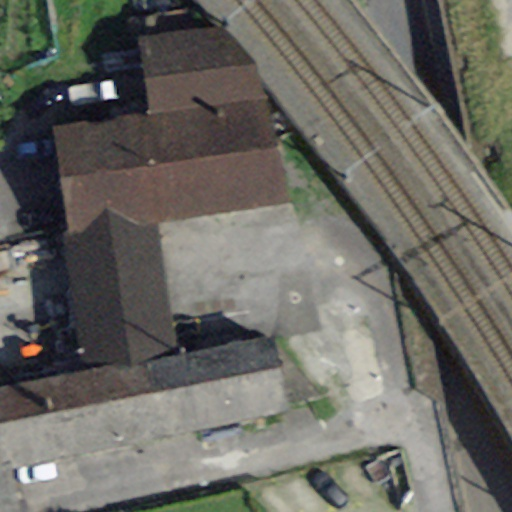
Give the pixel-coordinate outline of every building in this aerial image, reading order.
[(149,116),(271,98),(253,63),(217,25),(135,37),(149,116)] [(149,116),(52,130),(68,236),(156,223),(287,204),(271,98),(149,116)] [(83,371),(177,353),(156,223),(68,236),(61,239),(83,371)] [(83,371),(0,386),(0,470),(12,468),(290,415),(274,335),(177,353),(83,371)] [(0,511),(22,511),(12,468),(0,470),(0,511)]
